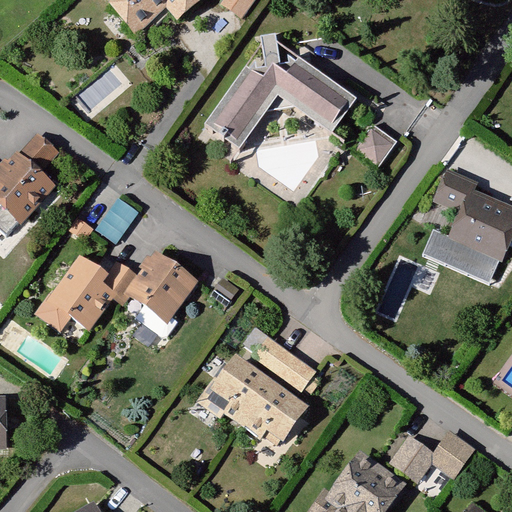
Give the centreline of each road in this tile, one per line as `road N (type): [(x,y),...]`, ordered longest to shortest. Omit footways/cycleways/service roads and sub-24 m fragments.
road 1 (residential): [(3,93),(312,314)]
road 2 (residential): [(511,35),(312,314)]
road 3 (residential): [(312,314),(511,459)]
road 4 (residential): [(10,511),(73,431),(175,511)]
